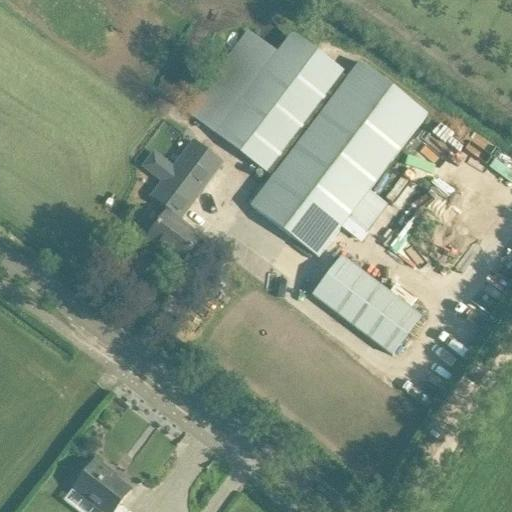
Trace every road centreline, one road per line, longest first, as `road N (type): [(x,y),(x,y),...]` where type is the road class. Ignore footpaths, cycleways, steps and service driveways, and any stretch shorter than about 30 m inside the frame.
road 1 (tertiary): [(320,511),(0,257)]
road 2 (track): [(412,511),(511,358)]
